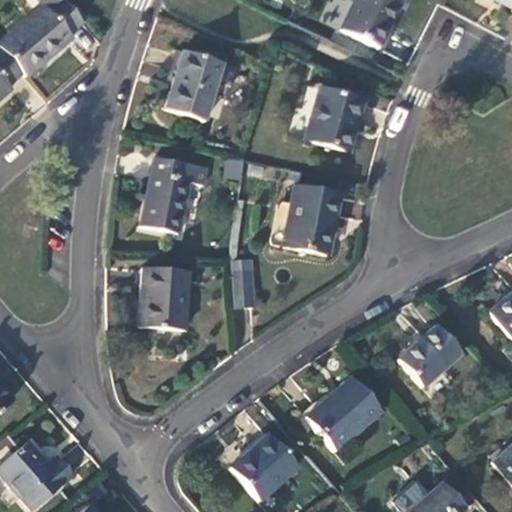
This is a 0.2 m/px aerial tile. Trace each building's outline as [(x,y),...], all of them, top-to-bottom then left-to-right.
[(35,0),(42,8),(0,43),(0,50),(19,73),(22,77),(68,38),(65,34),(80,22),(61,0),(35,0)] [(352,0),(337,31),(376,50),(396,8),(402,11),(407,0),(352,0)] [(511,0),(495,0),(511,8),(511,0)] [(0,96),(7,90),(4,86),(19,73),(0,50),(0,96)] [(217,62),(179,51),(162,109),(200,120),(217,62)] [(358,100),(316,88),(302,139),(345,151),(358,100)] [(136,227),(173,234),(184,181),(200,185),(203,169),(150,158),(136,227)] [(239,179),(243,163),(228,160),(224,176),(239,179)] [(320,256),(333,195),(289,186),(285,204),(276,202),(267,245),(320,256)] [(227,260),(230,309),(250,308),(247,259),(227,260)] [(184,272),(139,269),(135,329),(180,332),(184,272)] [(511,294),(487,316),(511,344),(511,294)] [(459,355),(434,327),(395,362),(420,389),(459,355)] [(375,414),(346,380),(300,420),(329,454),(375,414)] [(291,468),(262,435),(223,469),(252,502),(291,468)] [(0,481),(26,511),(28,511),(66,480),(50,463),(43,469),(22,445),(0,464),(0,481)] [(511,446),(488,467),(511,495),(511,446)] [(388,507),(392,511),(460,511),(437,485),(422,499),(411,486),(388,507)]
